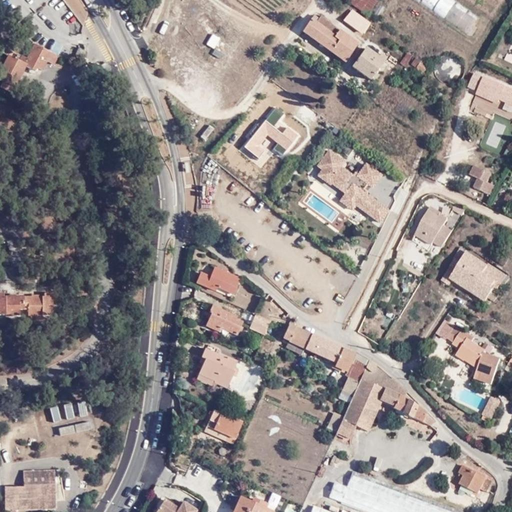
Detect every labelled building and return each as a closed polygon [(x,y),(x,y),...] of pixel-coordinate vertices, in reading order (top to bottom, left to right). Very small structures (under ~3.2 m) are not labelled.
[(353,0),(351,3),(367,15),(377,0),(353,0)] [(348,19),(364,31),(370,23),(353,11),(348,19)] [(316,23),(319,19),(314,15),(303,31),(346,62),(358,44),(339,30),(335,37),(316,23)] [(320,16),(319,19),(316,23),(335,37),(339,30),(320,16)] [(351,66),(370,80),(383,62),(393,69),(400,59),(391,52),(390,53),(371,40),(351,66)] [(53,64),(57,57),(34,45),(27,58),(22,56),(19,62),(8,57),(0,72),(0,79),(3,81),(0,86),(0,87),(11,92),(25,66),(34,70),(36,67),(42,70),(47,61),(53,64)] [(417,68),(422,61),(417,57),(411,64),(417,68)] [(430,66),(422,61),(417,68),(416,69),(424,75),(430,66)] [(94,77),(110,69),(107,63),(101,66),(97,66),(94,77)] [(476,92),(498,102),(500,98),(509,102),(511,94),(511,90),(483,78),(476,92)] [(497,104),(498,102),(476,92),(475,95),(497,104)] [(332,180),(347,191),(346,193),(356,200),(355,204),(354,206),(379,223),(387,211),(364,195),(366,192),(362,190),(366,184),(356,176),(354,179),(339,168),(344,161),(328,150),(317,166),(322,169),(318,176),(330,184),(331,183),(332,180)] [(366,184),(371,187),(379,175),(364,165),(356,176),(366,184)] [(496,187),(500,179),(474,166),(470,176),(478,179),(496,187)] [(474,188),(492,196),(496,187),(478,179),(474,188)] [(331,183),(346,193),(347,191),(332,180),(331,183)] [(339,202),(351,211),(354,206),(355,204),(356,200),(346,193),(339,202)] [(462,214),(466,208),(455,204),(452,210),(462,214)] [(433,207),(430,212),(438,217),(439,215),(441,212),(433,207)] [(433,243),(441,248),(452,231),(444,226),(447,220),(439,215),(438,217),(430,212),(415,235),(431,245),(433,243)] [(47,257),(51,247),(45,245),(41,255),(47,257)] [(460,262),(466,253),(467,252),(461,248),(454,258),(456,259),(460,262)] [(460,284),(470,291),(486,267),(466,253),(460,262),(456,259),(441,281),(449,286),(453,280),(460,284)] [(494,260),(504,266),(507,259),(498,253),(494,260)] [(488,298),(494,302),(496,299),(490,295),(495,287),(498,290),(500,286),(506,277),(488,265),(486,267),(470,291),(486,301),(488,298)] [(232,294),(239,279),(215,269),(210,278),(201,274),(197,283),(214,291),(216,287),(232,294)] [(503,288),(509,279),(506,277),(500,286),(503,288)] [(52,315),(53,294),(44,294),(44,297),(38,297),(38,296),(33,295),(33,297),(16,297),(15,296),(10,296),(10,297),(3,297),(3,294),(0,293),(0,315),(5,315),(5,314),(19,314),(19,309),(28,309),(28,314),(42,314),(42,315),(52,315)] [(289,314),(269,294),(266,297),(267,298),(265,300),(275,310),(276,309),(281,315),(284,313),(286,316),(289,314)] [(212,307),(209,313),(212,314),(211,317),(208,324),(219,329),(220,328),(236,334),(241,323),(234,319),(235,317),(212,307)] [(268,321),(255,316),(250,329),(263,334),(268,321)] [(294,323),(292,322),(290,321),(283,338),(305,349),(311,335),(292,326),(294,323)] [(463,362),(464,361),(466,356),(478,364),(476,369),(473,378),(490,384),(499,359),(482,353),(484,351),(470,342),(472,338),(460,330),(459,331),(453,327),(445,339),(452,344),(451,345),(458,350),(454,356),(463,362)] [(355,355),(311,335),(305,349),(336,363),(335,365),(348,371),(355,355)] [(205,350),(202,358),(205,360),(204,365),(199,374),(203,376),(201,381),(213,387),(215,383),(226,388),(232,374),(235,376),(237,371),(233,368),(236,362),(221,355),(220,356),(215,354),(216,350),(211,348),(207,349),(207,350),(205,350)] [(369,361),(355,355),(348,371),(348,378),(359,383),(369,361)] [(466,356),(464,361),(476,369),(478,364),(466,356)] [(390,380),(369,361),(359,383),(353,395),(352,398),(348,407),(336,433),(349,439),(355,426),(368,431),(382,398),(385,400),(385,402),(394,406),(393,409),(431,426),(434,422),(425,413),(407,400),(403,398),(407,392),(398,383),(392,378),(390,380)] [(102,385),(105,384),(107,383),(109,381),(110,377),(110,374),(109,372),(107,370),(105,369),(102,368),(99,369),(96,371),(94,374),(94,378),(95,380),(97,383),(99,384),(102,385)] [(348,378),(343,390),(353,395),(359,383),(348,378)] [(481,415),(482,415),(489,418),(490,419),(498,401),(490,398),(481,415)] [(235,438),(242,423),(214,411),(207,426),(235,438)] [(205,431),(233,443),(235,438),(207,426),(205,431)] [(443,455),(449,447),(446,445),(440,453),(443,455)] [(486,492),(491,481),(464,466),(460,473),(465,476),(461,484),(478,493),(480,489),(486,492)] [(6,510),(55,508),(54,470),(23,471),(23,487),(6,488),(6,510)] [(365,511),(462,511),(352,472),(347,487),(335,483),(328,499),(365,511)] [(271,511),(265,509),(251,503),(240,498),(233,511),(271,511)] [(253,499),(251,503),(265,509),(266,505),(253,499)] [(193,511),(180,503),(175,504),(178,506),(177,509),(173,507),(164,501),(156,511),(193,511)]
